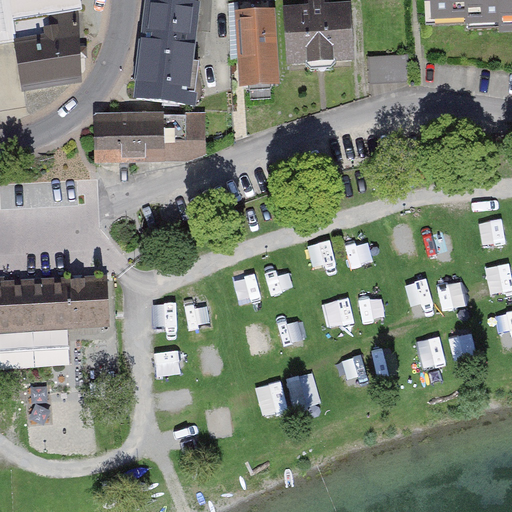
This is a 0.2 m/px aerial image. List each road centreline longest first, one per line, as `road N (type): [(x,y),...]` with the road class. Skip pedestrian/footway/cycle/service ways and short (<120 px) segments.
road 1 (residential): [(511,113),(378,115),(0,254)]
road 2 (track): [(74,224),(143,286),(446,197),(511,194)]
road 3 (track): [(143,286),(147,415),(139,438),(112,463),(54,472),(0,444)]
road 4 (secondary): [(120,0),(106,96),(67,134),(0,154)]
